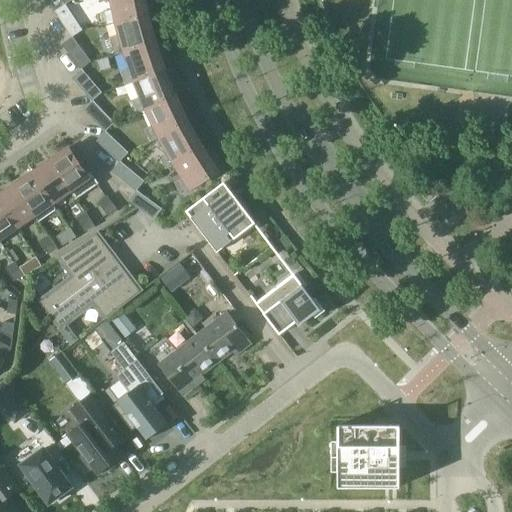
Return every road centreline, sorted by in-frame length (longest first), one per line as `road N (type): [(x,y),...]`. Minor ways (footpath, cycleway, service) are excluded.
road 1 (tertiary): [(214,0),(244,86),(308,194),(377,279),(503,407)]
road 2 (tertiary): [(506,370),(317,158),(258,46),(244,0)]
road 3 (residential): [(137,511),(337,359),(365,369),(448,457)]
road 4 (residential): [(63,115),(27,0)]
